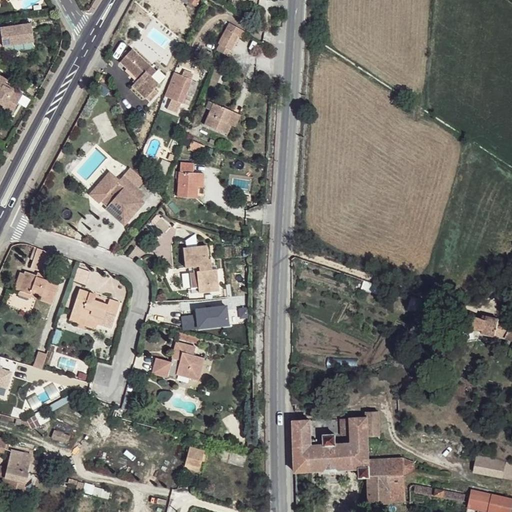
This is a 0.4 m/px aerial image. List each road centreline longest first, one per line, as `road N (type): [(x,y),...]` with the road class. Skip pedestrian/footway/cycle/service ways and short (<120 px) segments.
road 1 (primary): [(295,0),(277,353),(280,511)]
road 2 (residential): [(121,375),(150,288),(140,271),(2,220)]
road 3 (track): [(511,313),(281,241)]
road 4 (secondary): [(2,220),(90,44)]
road 5 (secondary): [(84,33),(0,198)]
